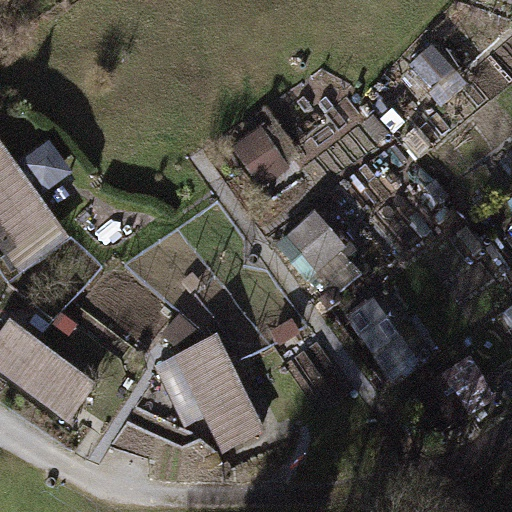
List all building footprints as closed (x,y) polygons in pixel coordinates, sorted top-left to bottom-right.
[(10,0),(17,9),(29,0),(10,0)] [(430,41),(402,65),(426,94),(454,70),(430,41)] [(256,124),(228,146),(259,188),(288,166),(256,124)] [(0,145),(0,224),(15,245),(53,218),(0,145)] [(314,212),(283,239),(312,272),(343,245),(314,212)] [(372,297),(344,315),(372,355),(399,336),(372,297)] [(92,384),(7,321),(0,330),(0,371),(65,420),(92,384)] [(259,430),(213,335),(172,355),(218,450),(259,430)]
